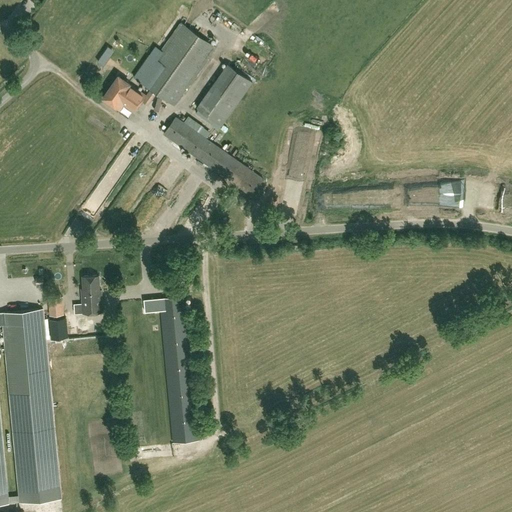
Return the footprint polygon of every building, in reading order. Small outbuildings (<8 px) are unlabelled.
[(269,21),(277,16),(273,11),(265,16),(269,21)] [(253,35),(266,25),(260,18),(248,29),(253,35)] [(174,105),(215,46),(181,22),(153,62),(152,61),(146,70),(141,66),(134,76),(174,105)] [(222,124),(252,81),(228,64),(197,107),(222,124)] [(258,64),(254,67),(263,82),(275,75),(271,68),(263,73),(258,64)] [(133,111),(145,94),(118,75),(103,97),(119,108),(123,104),(133,111)] [(148,104),(156,94),(150,90),(142,100),(148,104)] [(251,195),(263,178),(175,116),(164,133),(251,195)] [(124,196),(138,202),(142,193),(128,187),(124,196)] [(100,296),(99,274),(82,275),(83,291),(81,291),(82,313),(102,312),(102,296),(100,296)] [(160,298),(144,299),(145,311),(161,310),(173,442),(198,439),(184,295),(160,298)] [(49,315),(64,314),(63,296),(48,297),(49,315)] [(20,501),(61,497),(43,308),(0,312),(0,503),(8,502),(0,414),(0,324),(3,324),(20,501)] [(66,317),(50,319),(52,338),(67,337),(66,317)] [(141,449),(143,457),(156,453),(154,445),(141,449)]
